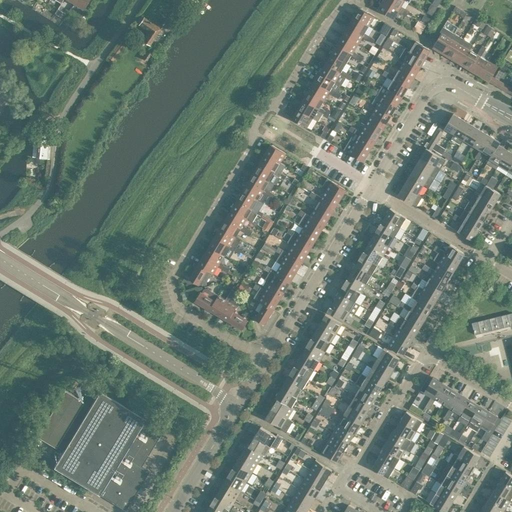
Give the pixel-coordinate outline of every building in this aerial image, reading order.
[(83,9),(88,0),(75,0),(74,3),(83,9)] [(401,13),(406,16),(407,14),(385,0),(379,0),(379,2),(383,4),(379,7),(379,6),(378,9),(394,18),(397,13),(401,13)] [(404,8),(402,5),(405,0),(385,0),(407,14),(409,11),(404,8)] [(368,12),(361,8),(355,17),(369,26),(375,16),(368,12)] [(425,15),(421,20),(427,24),(430,18),(425,15)] [(161,28),(144,17),(139,25),(148,31),(142,40),(150,45),(161,28)] [(369,26),(355,17),(350,26),(364,35),(363,37),(367,40),(370,36),(365,33),(369,26)] [(479,19),(476,24),(483,29),(486,24),(479,19)] [(165,20),(163,25),(169,29),(172,25),(165,20)] [(392,27),(384,22),(380,30),(387,34),(392,27)] [(421,22),(415,30),(421,34),(426,25),(421,22)] [(495,29),(488,25),(484,32),(491,36),(495,29)] [(364,35),(350,26),(344,36),(358,44),(363,37),(364,35)] [(443,26),(440,32),(442,33),(433,47),(443,53),(455,33),(443,26)] [(455,33),(443,53),(452,58),(461,44),(459,43),(462,39),(463,40),(464,39),(455,33)] [(358,44),(344,36),(338,45),(353,54),(351,55),(356,58),(359,54),(354,51),(358,44)] [(470,50),(473,44),(464,39),(463,40),(462,39),(459,43),(461,44),(452,58),(461,64),(470,50)] [(423,45),(416,41),(411,51),(424,59),(430,49),(423,45)] [(113,60),(125,45),(120,42),(108,57),(113,60)] [(353,54),(338,45),(333,54),(347,63),(351,55),(353,54)] [(373,45),(369,51),(375,55),(379,49),(373,45)] [(405,60),(418,68),(424,59),(411,51),(405,48),(400,57),(405,60)] [(477,54),(470,50),(461,64),(471,70),(479,55),(477,54)] [(479,55),(471,70),(480,75),(489,61),(481,56),(484,52),(480,50),(477,54),(479,55)] [(143,57),(147,60),(151,55),(146,52),(143,57)] [(347,63),(333,54),(327,63),(341,72),(340,74),(345,77),(347,73),(343,70),(347,63)] [(374,62),(380,65),(384,59),(378,56),(374,62)] [(404,62),(399,69),(413,77),(418,68),(405,60),(404,62)] [(490,81),(498,67),(489,61),(480,75),(490,81)] [(346,78),(350,80),(353,76),(347,73),(345,77),(340,74),(341,72),(327,63),(322,73),(342,85),(346,78)] [(367,74),(370,77),(372,78),(376,72),(370,68),(367,74)] [(394,78),(407,87),(413,77),(399,69),(395,76),(394,78)] [(357,71),(353,78),(359,81),(363,75),(357,71)] [(342,85),(322,73),(316,82),(330,90),(329,92),(334,95),(336,91),(338,92),(342,85)] [(393,80),(388,88),(402,96),(407,87),(394,78),(395,76),(390,73),(388,77),(393,80)] [(496,78),(493,83),(500,88),(503,83),(496,78)] [(330,90),(316,82),(311,91),(325,100),(329,92),(330,90)] [(507,92),(510,87),(503,83),(500,88),(507,92)] [(361,95),(366,87),(361,84),(356,92),(361,95)] [(383,97),(396,105),(402,96),(388,88),(383,85),(379,92),(384,95),(383,97)] [(325,100),(311,91),(305,100),(319,109),(318,111),(323,114),(325,110),(320,107),(325,100)] [(377,106),(390,114),(396,105),(383,97),(384,95),(379,92),(377,96),(372,103),(377,106)] [(355,93),(350,102),(355,106),(360,97),(355,93)] [(319,109),(305,100),(299,110),(313,118),(318,121),(323,114),(318,111),(319,109)] [(377,106),(373,113),(372,115),(385,123),(390,114),(377,106)] [(300,123),(308,127),(313,118),(299,110),(294,119),(300,123)] [(366,125),(379,133),(385,123),(372,115),(373,113),(368,110),(365,114),(370,117),(366,125)] [(445,128),(454,134),(463,119),(453,114),(445,128)] [(461,144),(464,139),(472,125),(463,119),(454,134),(452,138),(461,144)] [(366,125),(362,132),(360,134),(374,142),(379,133),(366,125)] [(473,145),(482,130),(472,125),(464,139),(473,145)] [(359,136),(355,143),(368,151),(374,142),(360,134),(362,132),(357,129),(354,133),(359,136)] [(443,132),(438,129),(433,137),(438,139),(443,132)] [(327,139),(331,142),(337,132),(333,130),(327,139)] [(482,151),(491,136),(482,130),(473,145),(480,149),(478,154),(482,156),(484,152),(482,151)] [(33,145),(32,157),(36,157),(38,157),(41,158),(44,158),(49,159),(52,135),(52,133),(39,132),(37,145),(33,145)] [(499,144),(501,142),(491,136),(482,151),(484,152),(491,156),(499,144)] [(445,159),(440,156),(442,154),(437,152),(433,149),(438,139),(433,137),(421,158),(439,169),(445,159)] [(344,149),(356,156),(356,157),(362,161),(368,151),(355,143),(350,140),(344,149)] [(491,156),(489,158),(497,163),(495,167),(499,170),(501,165),(499,164),(508,150),(499,144),(491,156)] [(286,153),(279,149),(272,145),(267,154),(281,163),(286,153)] [(508,170),(511,163),(511,152),(508,150),(499,164),(501,165),(508,170)] [(454,159),(459,162),(464,154),(458,151),(454,159)] [(281,163),(267,154),(261,163),(275,172),(274,174),(279,177),(281,173),(276,170),(281,163)] [(439,169),(421,158),(415,167),(430,175),(431,174),(435,176),(439,169)] [(275,172),(261,163),(255,173),(274,184),(279,177),(274,174),(275,172)] [(410,176),(424,185),(428,187),(435,176),(431,174),(430,175),(415,167),(410,176)] [(274,184),(255,173),(250,182),(264,190),(263,192),(268,195),(270,191),(274,184)] [(418,194),(424,185),(410,176),(404,185),(418,194)] [(327,178),(322,185),(327,188),(326,190),(340,198),(345,189),(339,185),(327,178)] [(489,180),(487,185),(492,188),(493,189),(497,182),(491,178),(489,180)] [(457,184),(451,180),(447,186),(449,187),(453,190),(457,184)] [(275,194),(270,191),(268,195),(263,192),(264,190),(250,182),(244,191),(265,203),(269,196),(273,198),(275,194)] [(424,197),(418,194),(404,185),(398,195),(418,207),(424,197)] [(493,189),(492,188),(487,185),(486,185),(481,194),(494,202),(500,193),(493,189)] [(448,199),(453,190),(449,187),(443,196),(448,199)] [(321,199),(334,207),(340,198),(326,190),(322,197),(321,199)] [(265,203),(244,191),(239,200),(253,209),(251,211),(256,214),(259,210),(260,211),(265,203)] [(494,202),(481,194),(475,191),(470,200),(489,211),(494,202)] [(315,209),(328,217),(334,207),(321,199),(322,197),(317,194),(315,198),(319,201),(315,209)] [(257,214),(262,217),(264,213),(260,211),(259,210),(256,214),(251,211),(253,209),(239,200),(233,209),(247,218),(253,221),(257,214)] [(464,209),(483,221),(489,211),(470,200),(464,209)] [(406,217),(390,208),(384,217),(401,227),(406,217)] [(243,225),(247,218),(233,209),(228,219),(242,227),(240,229),(245,232),(248,228),(243,225)] [(310,218),(323,226),(328,217),(315,209),(311,216),(310,218)] [(464,209),(460,217),(465,220),(464,222),(477,230),(483,221),(464,209)] [(304,227),(317,235),(323,226),(310,218),(311,216),(306,213),(303,217),(308,220),(304,227)] [(380,225),(379,225),(378,226),(395,236),(401,227),(384,217),(380,225)] [(463,224),(458,231),(465,235),(472,239),(477,230),(464,222),(465,220),(460,217),(458,221),(463,224)] [(236,236),(240,229),(242,227),(228,219),(222,228),(236,236)] [(266,221),(262,227),(268,231),(272,224),(266,221)] [(377,228),(378,228),(373,236),(389,246),(395,236),(378,226),(377,228)] [(298,236),(312,244),(317,235),(304,227),(300,234),(298,236)] [(236,236),(222,228),(216,237),(230,246),(229,248),(234,251),(236,247),(241,239),(236,236)] [(423,228),(418,237),(423,240),(428,231),(423,228)] [(288,243),(293,245),(306,254),(312,244),(298,236),(300,234),(295,231),(292,235),(288,243)] [(389,246),(373,236),(368,245),(384,255),(389,246)] [(230,246),(216,237),(211,246),(225,255),(229,248),(230,246)] [(266,242),(263,247),(268,251),(271,246),(266,242)] [(425,242),(420,251),(423,253),(429,244),(425,242)] [(450,244),(446,252),(445,254),(458,262),(464,252),(457,248),(450,244)] [(293,245),(288,253),(287,255),(300,263),(306,254),(293,245)] [(363,253),(362,253),(361,255),(378,265),(384,255),(368,245),(363,253)] [(225,255),(211,246),(205,256),(219,264),(218,266),(223,269),(225,265),(220,262),(225,255)] [(434,260),(439,263),(453,271),(458,262),(445,254),(446,252),(441,249),(439,253),(434,260)] [(282,264),(295,272),(300,263),(287,255),(288,253),(283,250),(281,254),(286,257),(282,264)] [(260,251),(256,256),(262,260),(265,254),(260,251)] [(360,256),(361,257),(356,264),(372,274),(378,265),(361,255),(360,256)] [(200,265),(198,264),(212,272),(214,273),(218,266),(219,264),(205,256),(200,265)] [(254,260),(249,269),(254,272),(259,264),(254,260)] [(439,263),(435,270),(434,272),(447,280),(453,271),(439,263)] [(190,277),(203,285),(207,284),(206,282),(212,272),(198,264),(190,277)] [(276,273),(289,281),(295,272),(282,264),(277,271),(276,273)] [(372,274),(356,264),(351,273),(367,283),(372,274)] [(412,264),(409,269),(416,273),(418,268),(412,264)] [(406,269),(401,266),(397,273),(401,276),(406,269)] [(428,281),(441,289),(447,280),(434,272),(435,270),(430,267),(428,271),(432,274),(428,281)] [(270,282),(284,290),(289,281),(276,273),(277,271),(272,268),(270,272),(265,279),(270,282)] [(413,272),(408,269),(404,275),(409,278),(413,272)] [(346,281),(345,282),(361,292),(367,283),(351,273),(346,281)] [(399,280),(396,286),(401,289),(405,284),(399,280)] [(423,291),(436,299),(441,289),(428,281),(424,289),(423,291)] [(270,282),(266,290),(265,292),(278,300),(284,290),(270,282)] [(343,284),(344,284),(339,292),(356,302),(361,292),(345,282),(343,284)] [(412,297),(430,308),(436,299),(423,291),(424,289),(419,286),(416,290),(412,297)] [(254,298),(264,304),(272,309),(273,309),(278,300),(265,292),(266,290),(261,287),(259,291),(254,298)] [(204,289),(196,302),(210,310),(219,295),(210,290),(210,289),(208,288),(204,289)] [(361,305),(356,302),(339,292),(334,301),(350,311),(355,314),(361,305)] [(210,310),(211,308),(220,314),(228,301),(230,302),(233,297),(229,294),(226,299),(219,295),(210,310)] [(411,296),(407,304),(408,304),(413,307),(411,309),(425,317),(430,308),(412,297),(411,296)] [(240,301),(233,297),(230,302),(228,301),(220,314),(229,319),(228,321),(234,311),(240,301)] [(329,309),(329,308),(327,311),(344,321),(350,311),(334,301),(329,309)] [(376,306),(377,306),(373,312),(377,315),(383,306),(378,303),(376,306)] [(264,304),(259,313),(256,311),(252,312),(253,315),(266,323),(274,310),(273,309),(272,309),(264,304)] [(419,326),(425,317),(411,309),(413,307),(408,304),(405,308),(401,315),(406,318),(419,326)] [(243,317),(234,311),(228,321),(242,329),(250,316),(249,312),(245,313),(243,317)] [(370,318),(369,317),(367,321),(372,324),(377,315),(373,312),(370,318)] [(324,315),(325,315),(320,323),(337,333),(342,323),(325,313),(324,315)] [(478,335),(511,327),(511,314),(475,324),(478,335)] [(400,328),(413,336),(419,326),(406,318),(401,315),(396,323),(401,326),(400,328)] [(337,333),(320,323),(314,332),(331,342),(337,333)] [(395,337),(408,345),(413,336),(400,328),(401,326),(396,323),(394,327),(399,330),(395,337)] [(379,331),(373,328),(369,334),(375,338),(379,331)] [(310,340),(310,339),(308,341),(325,351),(331,342),(314,332),(310,340)] [(389,346),(402,354),(408,345),(395,337),(389,346)] [(307,343),(308,343),(303,351),(320,361),(325,351),(308,341),(307,343)] [(400,358),(384,348),(378,358),(394,368),(394,367),(400,358)] [(320,361),(303,351),(298,360),(314,370),(320,361)] [(395,368),(394,367),(394,368),(378,358),(372,367),(390,378),(395,368)] [(293,368),(293,367),(292,369),(309,379),(314,370),(298,360),(293,368)] [(383,387),(384,387),(390,378),(372,367),(367,377),(383,386),(383,387)] [(291,371),(287,379),(303,388),(309,379),(292,369),(291,371)] [(335,369),(331,375),(336,378),(339,372),(335,369)] [(356,383),(361,386),(377,396),(383,387),(383,386),(367,377),(362,373),(356,383)] [(340,378),(336,383),(342,387),(345,381),(340,378)] [(433,378),(429,385),(427,387),(424,385),(421,390),(432,396),(434,398),(442,384),(433,378)] [(303,388),(287,379),(281,388),(297,398),(303,388)] [(443,403),(451,389),(442,384),(434,398),(432,396),(429,401),(433,404),(436,399),(443,403)] [(355,396),(371,405),(377,396),(361,386),(355,396)] [(329,392),(334,396),(338,389),(334,387),(332,388),(329,392)] [(275,398),(278,399),(292,407),(297,398),(281,388),(275,398)] [(452,409),(461,395),(451,389),(443,403),(450,408),(452,409)] [(90,407),(83,403),(84,402),(65,390),(37,436),(56,448),(57,446),(64,450),(54,467),(87,487),(126,510),(137,491),(141,493),(142,491),(143,489),(140,487),(150,470),(142,465),(164,429),(100,391),(90,407)] [(454,410),(461,414),(470,400),(461,395),(452,409),(450,408),(447,412),(451,415),(454,410)] [(350,405),(366,415),(366,414),(371,405),(355,396),(350,405)] [(294,408),(292,407),(278,399),(272,408),(288,418),(294,408)] [(468,425),(479,406),(470,400),(461,414),(458,419),(466,424),(468,425)] [(367,415),(366,414),(366,415),(350,405),(344,414),(361,424),(367,415)] [(466,424),(463,429),(465,430),(466,431),(470,426),(477,430),(480,426),(488,412),(479,406),(468,425),(466,424)] [(266,418),(282,427),(281,429),(286,432),(293,421),(288,418),(272,408),(266,418)] [(423,421),(407,411),(401,421),(417,431),(423,421)] [(489,431),(494,424),(498,417),(488,412),(480,426),(489,431)] [(354,433),(355,434),(361,424),(344,414),(339,423),(355,433),(354,433)] [(170,419),(164,415),(160,420),(167,424),(170,419)] [(401,421),(396,430),(395,430),(411,440),(417,431),(401,421)] [(333,432),(349,442),(354,433),(355,433),(339,423),(333,432)] [(277,436),(261,426),(255,436),(271,446),(276,449),(283,438),(278,434),(277,436)] [(396,430),(394,429),(389,439),(406,449),(410,452),(416,442),(411,440),(395,430),(396,430)] [(438,443),(444,433),(438,430),(432,440),(438,443)] [(327,442),(343,451),(349,442),(333,432),(327,442)] [(444,433),(438,443),(439,444),(444,447),(449,437),(444,433)] [(263,454),(265,455),(271,446),(255,436),(250,445),(249,445),(264,454),(263,454)] [(383,448),(384,449),(400,458),(406,449),(389,439),(383,448)] [(321,451),(338,461),(343,451),(327,442),(321,451)] [(250,445),(248,443),(242,453),(258,463),(263,454),(264,454),(249,445),(250,445)] [(481,456),(464,446),(459,456),(475,465),(481,456)] [(435,450),(433,453),(439,456),(441,453),(442,451),(441,451),(437,448),(435,450)] [(384,449),(378,458),(395,468),(400,458),(384,449)] [(258,463),(242,453),(236,462),(252,472),(258,463)] [(453,465),(469,475),(469,474),(475,465),(459,456),(453,465)] [(373,468),(379,471),(389,477),(395,468),(378,458),(373,468)] [(332,470),(316,460),(310,470),(326,480),(332,470)] [(232,470),(231,470),(230,471),(247,481),(252,472),(236,462),(232,470)] [(470,475),(469,474),(469,475),(453,465),(449,462),(443,472),(444,472),(464,485),(470,475)] [(434,467),(428,463),(422,472),(426,474),(427,474),(429,476),(434,467)] [(414,479),(420,470),(415,467),(409,476),(414,479)] [(304,479),(321,489),(326,480),(310,470),(304,479)] [(229,473),(230,473),(225,481),(241,491),(247,481),(230,471),(229,473)] [(511,474),(506,471),(500,481),(511,488),(511,474)] [(458,494),(459,494),(464,485),(444,472),(438,481),(442,483),(458,493),(458,494)] [(403,486),(408,489),(414,480),(407,475),(405,479),(406,480),(403,486)] [(299,488),(315,498),(321,489),(304,479),(299,488)] [(241,491),(225,481),(219,491),(235,500),(241,491)] [(411,491),(416,494),(419,488),(421,489),(423,485),(417,481),(411,491)] [(495,490),(511,500),(511,497),(511,488),(500,481),(495,490)] [(436,493),(452,502),(458,494),(458,493),(442,483),(436,493)] [(293,497),(310,507),(315,498),(299,488),(293,497)] [(495,490),(494,489),(488,499),(505,509),(511,500),(495,490)] [(215,498),(214,498),(213,500),(230,510),(235,500),(219,491),(215,498)] [(430,502),(446,511),(452,502),(436,493),(430,502)] [(288,507),(296,511),(306,511),(310,507),(293,497),(288,507)] [(482,509),(483,509),(489,511),(503,511),(505,509),(488,499),(482,509)] [(212,501),(212,502),(208,509),(212,511),(228,511),(230,510),(213,500),(212,501)]
